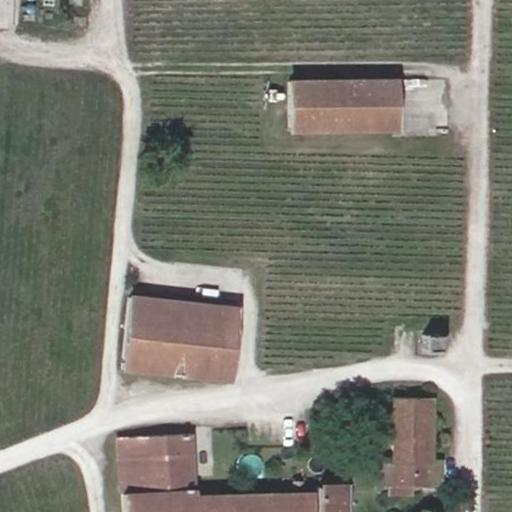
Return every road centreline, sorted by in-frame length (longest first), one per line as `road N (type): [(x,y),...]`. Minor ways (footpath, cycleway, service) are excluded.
road 1 (track): [(467,511),(477,0)]
road 2 (track): [(0,458),(155,409),(472,363)]
